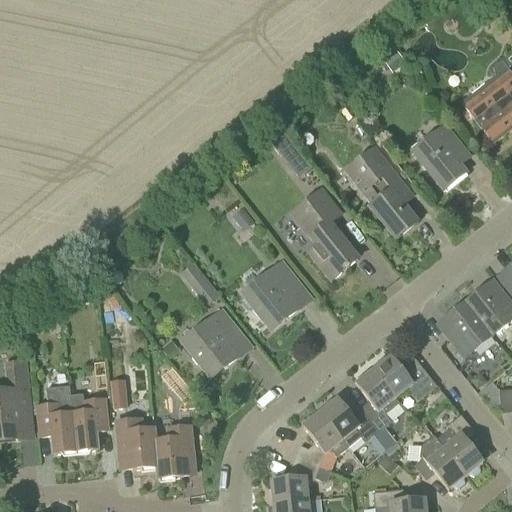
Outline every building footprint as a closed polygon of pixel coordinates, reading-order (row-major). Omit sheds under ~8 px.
[(511,22),(500,11),(487,26),(507,45),(511,39),(511,22)] [(379,57),(392,75),(405,66),(392,47),(379,57)] [(511,92),(511,75),(508,71),(511,68),(511,55),(493,70),(495,80),(461,106),(491,146),(511,129),(511,99),(509,95),(511,92)] [(448,155),(460,145),(447,129),(414,155),(444,193),(465,177),(460,169),(448,155)] [(293,175),(306,165),(281,133),(268,143),(293,175)] [(375,149),(343,174),(397,242),(418,226),(394,196),(405,187),(375,149)] [(310,255),(332,283),(357,263),(329,227),(342,217),(324,193),(293,217),(318,249),(310,255)] [(194,267),(180,278),(206,311),(220,300),(194,267)] [(283,267),(244,298),(271,331),(299,308),(287,293),(298,285),(283,267)] [(511,271),(498,283),(511,299),(511,271)] [(511,312),(492,287),(465,308),(490,340),(511,322),(511,312)] [(490,340),(465,308),(438,330),(463,361),(490,340)] [(237,333),(223,316),(185,347),(211,379),(238,357),(226,342),(237,333)] [(499,376),(511,365),(511,362),(507,357),(493,369),(499,376)] [(375,374),(374,375),(399,408),(400,407),(396,403),(409,393),(418,404),(432,394),(416,373),(406,381),(391,362),(387,365),(383,362),(373,370),(375,374)] [(173,364),(165,369),(176,386),(184,381),(173,364)] [(26,365),(3,367),(7,397),(0,397),(0,442),(20,440),(18,418),(32,417),(26,365)] [(386,418),(399,408),(374,375),(372,377),(367,374),(357,382),(359,387),(356,389),(369,406),(361,413),(379,436),(392,425),(386,418)] [(128,412),(125,384),(110,385),(113,413),(128,412)] [(77,455),(72,399),(70,399),(70,390),(46,392),(47,408),(35,409),(38,436),(51,435),(53,457),(77,455)] [(83,398),(72,399),(77,455),(99,452),(97,431),(109,429),(107,402),(83,404),(83,398)] [(366,446),(379,436),(361,413),(352,420),(339,403),(321,417),(348,451),(361,441),(366,446)] [(300,450),(296,461),(319,471),(331,475),(336,461),(348,451),(321,417),(304,431),(316,446),(307,453),(300,450)] [(434,439),(466,480),(468,478),(474,481),(480,475),(479,470),(483,467),(467,447),(477,439),(461,419),(446,430),(449,433),(437,442),(434,439)] [(156,444),(155,433),(143,434),(142,423),(114,426),(117,458),(119,475),(134,474),(158,472),(158,471),(156,444)] [(158,471),(158,472),(159,483),(185,481),(183,458),(195,457),(192,431),(169,433),(170,443),(156,444),(158,471)] [(466,480),(434,439),(420,450),(420,457),(423,462),(414,470),(426,485),(435,478),(448,494),(452,491),(457,493),(465,487),(463,482),(466,480)] [(368,468),(382,457),(371,443),(357,455),(368,468)] [(272,485),(274,507),(309,504),(307,484),(313,484),(319,471),(296,461),(286,484),(272,485)] [(426,511),(425,505),(404,507),(403,493),(373,496),(374,511),(426,511)]
